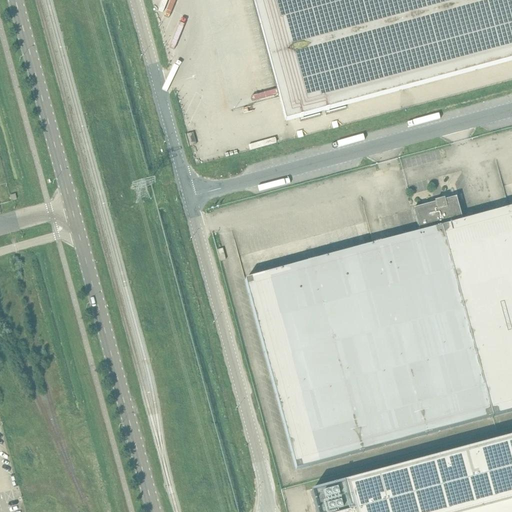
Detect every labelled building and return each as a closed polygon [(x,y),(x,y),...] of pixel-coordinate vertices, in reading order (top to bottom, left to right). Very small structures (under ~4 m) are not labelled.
[(511,60),(511,0),(254,0),(287,121),(511,60)] [(190,146),(196,144),(193,133),(187,135),(190,146)] [(462,223),(455,198),(444,201),(444,199),(434,202),(435,204),(413,209),(420,234),(245,281),(296,470),(492,418),(441,229),(462,223)] [(492,418),(511,412),(511,209),(462,223),(441,229),(492,418)] [(223,249),(217,250),(220,261),(225,260),(223,249)] [(0,377),(2,387),(13,384),(10,369),(0,370),(0,377)] [(511,511),(511,439),(312,495),(316,511),(511,511)]
